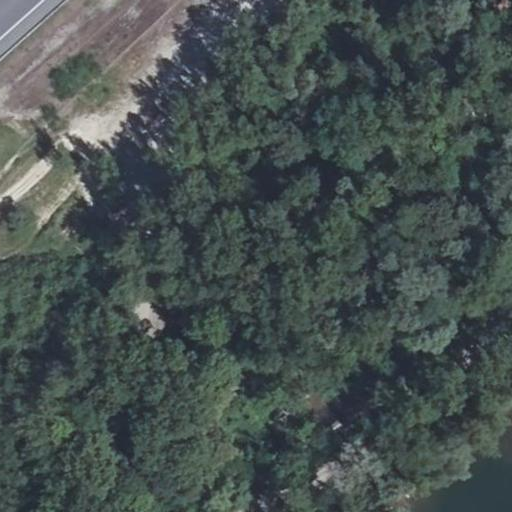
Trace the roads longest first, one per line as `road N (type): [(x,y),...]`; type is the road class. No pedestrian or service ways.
road 1 (track): [(0,479),(132,341),(147,305),(145,171),(208,33)]
road 2 (track): [(511,296),(307,479),(255,511)]
